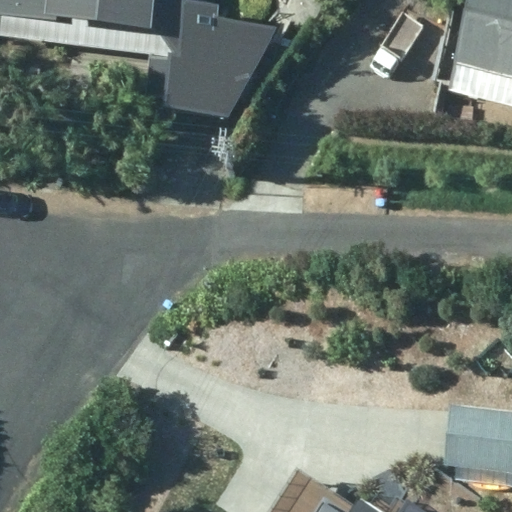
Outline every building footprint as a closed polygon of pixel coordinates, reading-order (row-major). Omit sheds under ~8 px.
[(0,0),(0,29),(155,44),(158,0),(0,0)] [(511,0),(464,0),(452,61),(511,74),(511,0)] [(161,110),(214,114),(221,4),(168,2),(161,110)] [(511,411),(443,404),(438,465),(511,472),(511,411)] [(375,511),(358,500),(350,511),(344,511),(322,498),(312,511),(375,511)]
